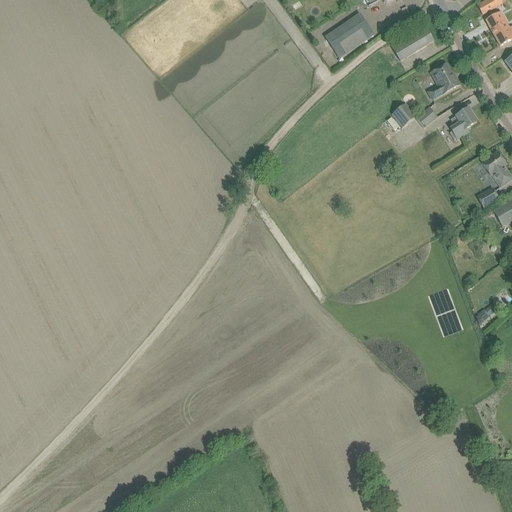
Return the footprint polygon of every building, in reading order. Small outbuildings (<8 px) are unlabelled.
[(500,0),(488,0),(477,6),(482,15),(503,4),(500,0)] [(500,13),(494,17),(486,21),(500,47),(511,40),(511,26),(509,28),(500,13)] [(339,58),(372,35),(360,17),(327,39),(339,58)] [(423,26),(390,46),(400,62),(433,42),(423,26)] [(438,87),(428,93),(432,101),(443,95),(460,86),(455,78),(454,79),(446,66),(440,69),(437,69),(434,71),(433,73),(431,74),(438,87)] [(407,106),(393,117),(402,129),(416,118),(407,106)] [(425,128),(429,125),(437,118),(430,109),(417,119),(425,128)] [(466,130),(477,123),(468,110),(456,117),(460,124),(450,130),(452,133),(450,134),(454,141),(456,140),(457,141),(462,138),(461,137),(468,133),(466,130)] [(497,154),(489,159),(482,164),(491,177),(492,176),(501,188),(511,180),(511,178),(504,167),(506,166),(497,154)] [(492,188),(477,197),(483,209),(499,200),(492,188)] [(511,200),(493,211),(502,228),(511,222),(511,200)]
